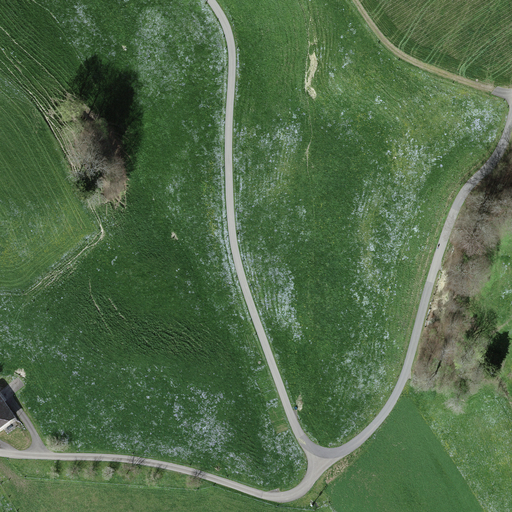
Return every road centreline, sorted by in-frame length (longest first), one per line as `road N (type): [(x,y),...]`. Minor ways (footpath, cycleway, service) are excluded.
road 1 (unclassified): [(511,119),(499,153),(454,210),(394,397),(369,431),(340,452),(321,453),(289,413),(236,255),(227,165),(230,40),(212,0)]
road 2 (track): [(355,0),(401,55),(511,95)]
